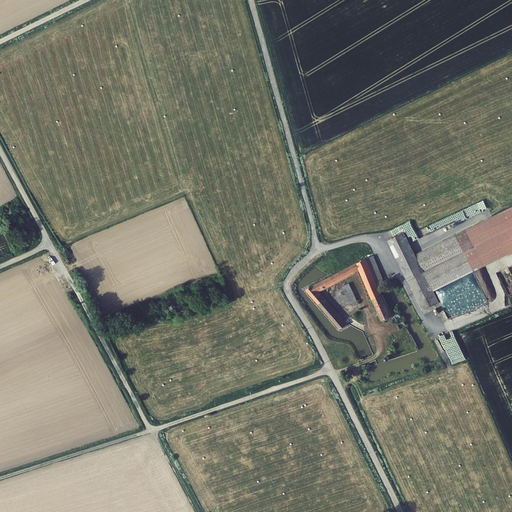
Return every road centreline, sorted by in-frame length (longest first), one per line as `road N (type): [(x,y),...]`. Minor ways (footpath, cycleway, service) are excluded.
road 1 (unclassified): [(250,0),(313,227),(312,251),(289,277),(289,295),(400,511)]
road 2 (track): [(330,370),(0,478)]
road 3 (track): [(197,511),(45,240)]
road 4 (unclassified): [(0,149),(45,236),(38,249),(0,266)]
